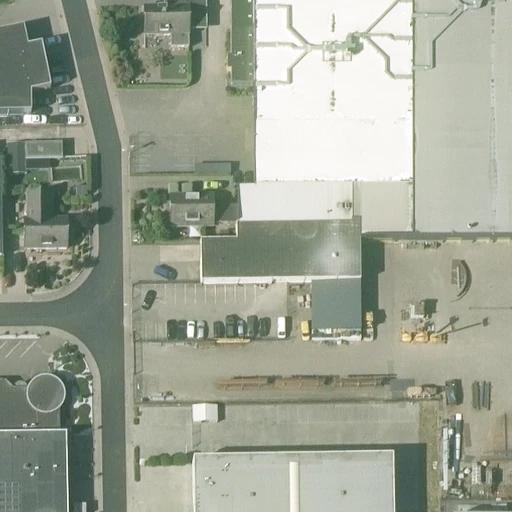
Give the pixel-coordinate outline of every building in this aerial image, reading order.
[(143,38),(170,38),(171,50),(187,49),(187,33),(206,33),(205,0),(162,0),(163,10),(143,10),(143,38)] [(235,245),(199,245),(199,287),(333,285),(333,348),(365,348),(365,245),(387,245),(387,263),(412,263),(412,245),(511,244),(511,0),(228,0),(229,90),(252,90),(252,130),(252,159),(252,193),(234,193),(234,209),(235,226),(235,245)] [(30,96),(49,92),(40,47),(26,50),(22,30),(0,34),(0,116),(30,116),(30,96)] [(26,164),(25,146),(7,146),(8,164),(26,164)] [(72,192),(73,200),(86,199),(85,191),(72,192)] [(23,222),(23,252),(66,251),(65,222),(51,222),(50,197),(26,197),(26,222),(23,222)] [(212,229),(212,226),(212,209),(212,198),(169,199),(170,209),(170,229),(212,229)] [(0,511),(65,511),(65,438),(59,438),(58,413),(62,409),(63,404),(64,399),(63,394),(61,389),(58,385),(54,382),(49,380),(44,380),(39,380),(34,382),(30,386),(27,390),(26,392),(12,392),(4,384),(0,384),(0,511)] [(217,424),(217,408),(192,409),(192,425),(217,424)] [(392,511),(392,463),(192,465),(192,511),(392,511)]
